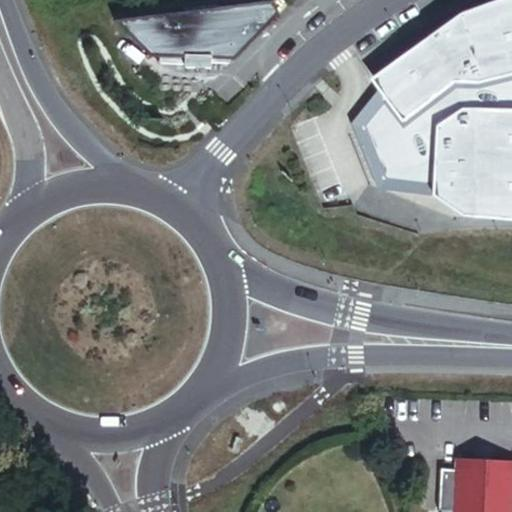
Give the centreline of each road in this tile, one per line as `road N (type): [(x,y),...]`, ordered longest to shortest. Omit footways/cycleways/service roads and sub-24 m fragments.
road 1 (unclassified): [(391,0),(308,58),(175,211)]
road 2 (secondary): [(117,189),(49,102),(5,0)]
road 3 (secondary): [(207,375),(268,354),(359,339)]
road 4 (secondary): [(359,339),(221,274)]
road 5 (secondary): [(511,349),(359,339)]
road 6 (secondary): [(0,78),(28,158),(24,217)]
